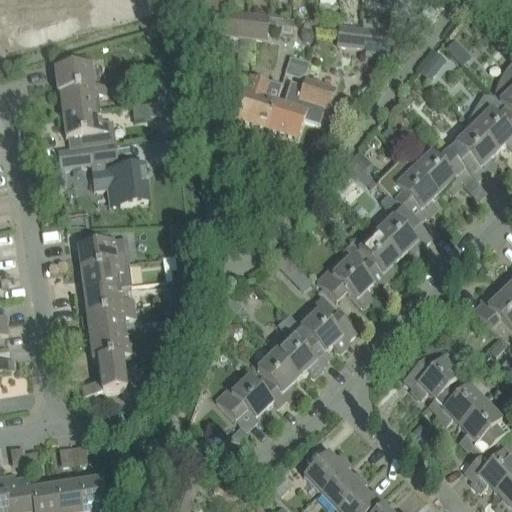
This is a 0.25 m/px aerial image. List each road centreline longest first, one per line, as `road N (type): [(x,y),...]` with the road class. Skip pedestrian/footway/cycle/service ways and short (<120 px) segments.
road 1 (residential): [(58,428),(18,148),(0,89)]
road 2 (residential): [(58,428),(251,468),(272,463),(348,396)]
road 3 (residential): [(216,270),(185,0)]
road 4 (residential): [(348,396),(511,211)]
road 5 (residential): [(460,511),(348,396)]
